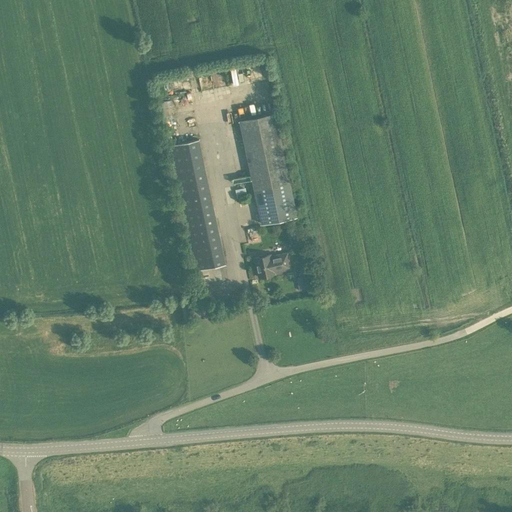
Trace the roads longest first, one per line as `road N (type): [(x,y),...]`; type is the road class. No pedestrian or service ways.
road 1 (unclassified): [(146,441),(160,419),(267,378),(427,344),(511,309)]
road 2 (tertiary): [(511,438),(364,425),(146,441)]
road 3 (tertiary): [(23,451),(146,441)]
